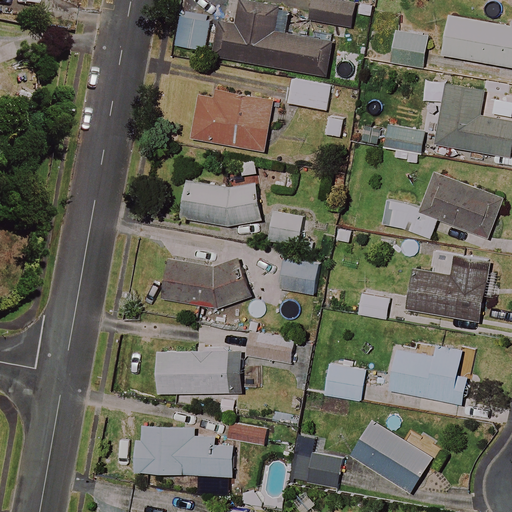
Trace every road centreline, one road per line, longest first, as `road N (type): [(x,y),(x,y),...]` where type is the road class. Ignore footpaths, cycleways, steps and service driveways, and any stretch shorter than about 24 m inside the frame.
road 1 (residential): [(131,0),(63,374)]
road 2 (residential): [(63,374),(39,511)]
